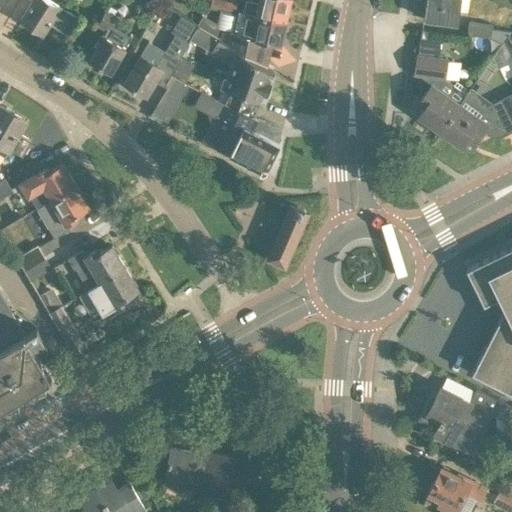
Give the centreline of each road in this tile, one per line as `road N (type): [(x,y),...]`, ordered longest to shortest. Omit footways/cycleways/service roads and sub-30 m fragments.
road 1 (residential): [(240,318),(161,190),(108,131),(0,56)]
road 2 (secondary): [(124,399),(333,298)]
road 3 (secondary): [(345,307),(336,385),(344,511)]
road 4 (secondary): [(346,511),(367,311)]
road 5 (residential): [(352,37),(339,158),(343,235)]
road 6 (residential): [(366,230),(352,37)]
road 7 (secondary): [(0,468),(124,399)]
road 8 (secondary): [(240,318),(124,399)]
road 9 (secondary): [(511,178),(389,239)]
road 10 (secondary): [(402,259),(511,199)]
